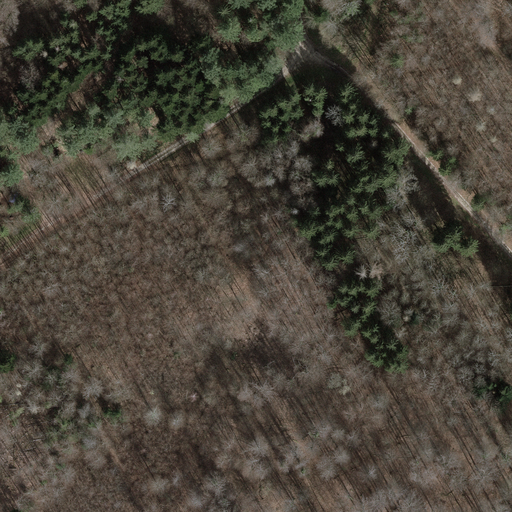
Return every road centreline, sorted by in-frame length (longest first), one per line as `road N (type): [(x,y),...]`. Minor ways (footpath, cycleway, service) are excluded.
road 1 (track): [(0,258),(312,45)]
road 2 (track): [(312,45),(435,153),(511,255)]
